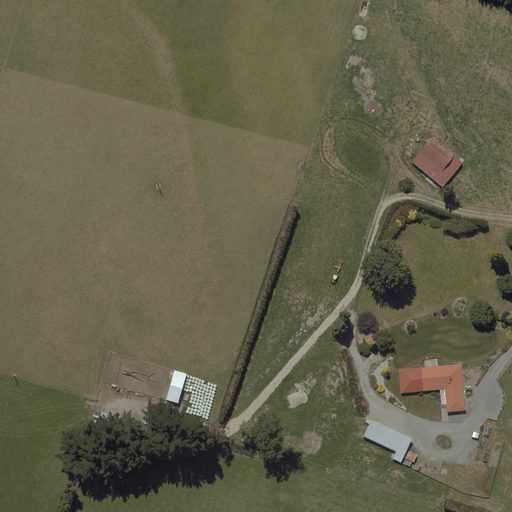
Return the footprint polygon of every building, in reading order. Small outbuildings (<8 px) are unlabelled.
[(465,160),(431,134),(410,161),(444,187),(465,160)] [(458,362),(457,356),(412,359),(412,366),(399,367),(401,390),(440,387),(441,407),(446,406),(447,410),(466,408),(463,362),(458,362)] [(178,402),(187,371),(174,367),(165,398),(178,402)] [(369,416),(361,434),(394,449),(390,457),(400,462),(412,435),(369,416)] [(480,430),(473,428),(471,437),(478,439),(480,430)]
